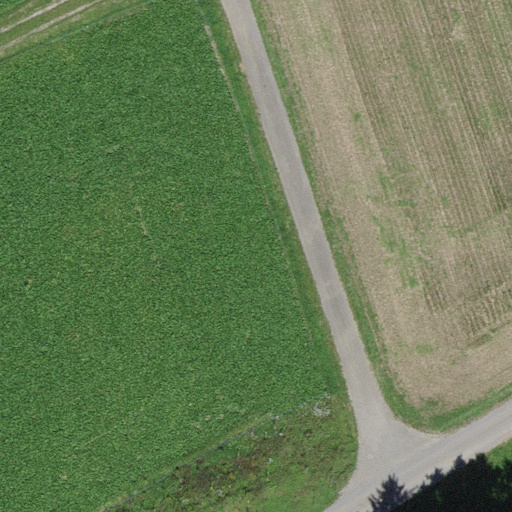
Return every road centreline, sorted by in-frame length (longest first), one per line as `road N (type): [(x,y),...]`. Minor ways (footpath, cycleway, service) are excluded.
road 1 (track): [(394,494),(229,0)]
road 2 (track): [(511,424),(366,511)]
